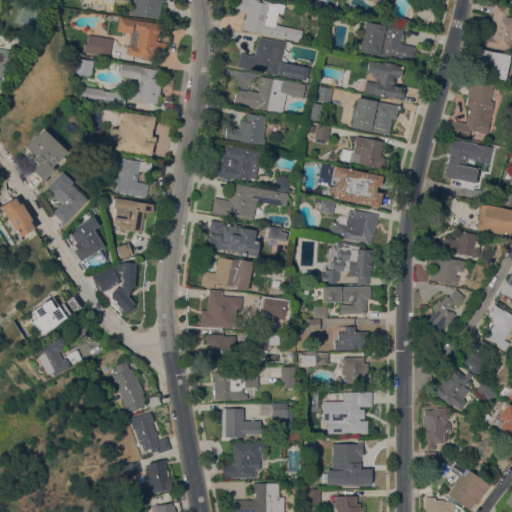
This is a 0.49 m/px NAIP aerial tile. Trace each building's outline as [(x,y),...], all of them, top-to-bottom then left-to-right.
[(132,0),(163,0),(163,2),(161,2),(159,18),(130,14),(132,0)] [(241,30),(243,19),(245,19),(246,11),(235,9),(236,0),(268,0),(284,3),(283,13),(278,12),(275,24),(301,29),(299,41),(241,30)] [(511,51),(482,45),(484,36),(488,37),(494,9),(492,8),(493,4),(511,7),(511,14),(506,13),(505,16),(511,17),(511,51)] [(135,46),(138,30),(135,30),(136,23),(133,22),(131,32),(116,31),(118,16),(159,23),(159,25),(163,26),(161,37),(157,36),(156,41),(165,43),(163,55),(157,54),(155,62),(144,60),(144,57),(126,54),(128,44),(135,46)] [(364,21),(384,25),(378,54),(359,51),(364,21)] [(400,44),(416,46),(413,63),(395,60),(395,57),(384,55),(384,57),(380,56),(385,25),(403,29),(400,44)] [(112,38),(108,58),(85,54),(88,34),(112,38)] [(285,41),(281,61),(308,67),(305,79),(277,73),(277,75),(237,66),(239,52),(251,55),(251,53),(254,54),(256,44),(257,44),(259,36),(285,41)] [(505,81),(471,74),(477,47),(510,54),(505,81)] [(91,76),(74,73),(77,57),(93,60),(91,76)] [(403,65),(401,75),(398,74),(398,78),(396,77),(395,84),(405,86),(403,98),(364,91),(365,80),(375,82),(376,76),(372,75),(372,74),(364,73),(365,72),(367,59),(369,59),(403,65)] [(134,81),(137,81),(138,78),(119,75),(121,62),(159,69),(158,78),(162,79),(159,95),(158,95),(156,104),(130,99),(134,81)] [(282,112),(257,107),(256,108),(233,104),(236,89),(248,91),(248,90),(258,92),(259,86),(257,85),(259,75),(283,80),(283,79),(305,83),(302,97),(296,96),(295,97),(290,96),(290,95),(286,94),(282,112)] [(491,100),(494,101),(487,134),(478,132),(477,134),(472,133),(471,135),(469,135),(468,138),(452,135),(455,121),(466,123),(467,120),(465,120),(466,116),(467,116),(469,105),(466,104),(472,79),(494,84),(491,100)] [(330,98),(330,103),(312,99),(313,95),(315,84),(332,88),(330,98)] [(123,107),(111,105),(112,103),(101,101),(101,102),(80,99),(82,85),(114,91),(114,90),(126,92),(123,107)] [(397,106),(394,119),(391,118),(388,134),(350,126),(352,117),(348,117),(351,106),(354,107),(356,97),(397,106)] [(318,117),(318,120),(308,118),(308,115),(311,102),(321,104),(318,117)] [(155,116),(153,128),(152,127),(151,135),(156,136),(155,144),(153,143),(151,155),(114,149),(116,139),(108,138),(110,128),(113,128),(113,127),(118,128),(119,119),(121,120),(122,113),(123,113),(123,111),(155,116)] [(224,138),(226,126),(239,128),(240,119),(245,120),(246,112),(265,115),(264,124),(265,124),(263,137),(265,138),(263,145),(224,138)] [(327,140),(313,137),(316,123),(330,126),(327,140)] [(44,128),(45,130),(47,128),(68,148),(66,150),(67,151),(52,166),(54,169),(44,180),(32,169),(37,163),(33,158),(35,156),(26,147),(44,128)] [(380,157),(384,157),(382,168),(340,159),(342,148),(353,150),(355,142),(354,142),(355,135),(383,141),(380,157)] [(470,143),(469,146),(484,149),(481,161),(473,159),(472,166),(480,168),(477,182),(464,180),(465,174),(446,170),(449,153),(447,153),(450,139),(470,143)] [(255,178),(249,177),(249,181),(237,178),(237,180),(232,179),(233,178),(217,175),(222,147),(224,148),(224,144),(264,151),(261,165),(258,164),(255,178)] [(137,181),(148,183),(146,196),(114,191),(114,189),(113,189),(115,179),(115,180),(117,167),(110,166),(112,155),(126,157),(126,158),(149,162),(148,172),(138,170),(137,181)] [(382,175),(379,186),(376,185),(375,191),(381,193),(378,207),(332,197),(333,193),(330,191),(332,187),(334,185),(334,183),(331,182),(334,165),(382,175)] [(45,189),(61,171),(72,181),(70,184),(86,199),(64,223),(52,213),(61,204),(45,189)] [(289,177),(287,190),(274,188),(276,175),(289,177)] [(256,201),(253,220),(211,213),(213,197),(228,200),(231,183),(287,193),(285,206),(256,201)] [(503,190),(511,192),(511,227),(510,235),(475,229),(477,219),(475,219),(478,204),(484,205),(485,204),(500,207),(500,206),(503,190)] [(0,206),(16,196),(36,226),(20,237),(0,206)] [(153,204),(151,212),(144,211),(141,232),(128,230),(128,232),(125,232),(126,230),(117,229),(118,226),(116,225),(116,223),(117,223),(118,220),(113,219),(115,207),(112,207),(114,197),(153,204)] [(334,202),(332,213),(319,210),(321,199),(334,202)] [(353,209),(377,214),(376,220),(377,221),(377,225),(375,224),(373,236),(371,235),(370,244),(328,235),(332,221),(338,222),(339,215),(346,216),(348,210),(352,211),(353,209)] [(93,215),(99,225),(94,228),(101,239),(100,239),(104,246),(80,261),(73,249),(77,246),(75,243),(77,242),(69,230),(93,215)] [(210,220),(223,222),(223,224),(232,225),(233,224),(239,225),(240,226),(255,229),(253,240),(259,241),(256,255),(218,248),(217,249),(211,248),(212,247),(207,246),(210,233),(208,233),(210,220)] [(279,239),(266,237),(268,226),(281,229),(279,239)] [(459,229),(476,234),(475,240),(480,242),(478,249),(480,249),(478,257),(462,253),(461,254),(455,253),(455,255),(440,251),(440,252),(427,250),(430,238),(442,241),(443,237),(456,240),(457,239),(456,237),(456,235),(458,233),(459,229)] [(356,283),(357,276),(347,275),(347,271),(338,270),(337,281),(317,280),(317,271),(324,272),(324,270),(327,270),(327,269),(332,269),(329,266),(329,261),(332,259),(332,257),(337,257),(335,255),(336,250),(338,248),(335,247),(336,241),(342,242),(358,246),(358,248),(372,249),(371,269),(370,269),(370,277),(369,277),(368,284),(356,283)] [(128,242),(132,254),(120,258),(116,246),(128,242)] [(464,261),(462,272),(455,270),(454,275),(459,276),(457,285),(430,279),(433,268),(424,266),(427,253),(464,261)] [(217,282),(216,283),(214,283),(213,287),(200,284),(203,270),(214,272),(217,256),(233,260),(233,257),(253,261),(246,290),(235,288),(235,286),(217,282)] [(135,263),(134,287),(132,287),(132,290),(130,294),(128,296),(134,303),(132,305),(132,306),(132,307),(131,309),(130,310),(129,311),(126,311),(126,310),(123,312),(110,297),(110,291),(114,288),(120,288),(122,271),(119,271),(116,272),(119,283),(109,286),(110,288),(101,291),(100,287),(97,288),(91,273),(119,262),(123,262),(135,263)] [(511,298),(502,292),(507,283),(506,282),(511,270),(511,298)] [(365,313),(340,313),(339,304),(353,304),(353,301),(322,301),(322,286),(369,286),(369,299),(365,299),(365,313)] [(446,295),(448,297),(455,288),(463,295),(456,304),(454,302),(446,310),(449,312),(451,310),(452,311),(454,313),(455,314),(439,332),(426,321),(435,311),(431,308),(434,305),(433,304),(435,302),(436,303),(439,299),(440,301),(446,295)] [(241,297),(240,309),(233,308),(231,328),(199,325),(201,296),(208,297),(209,290),(222,291),(221,295),(241,297)] [(79,306),(56,323),(57,324),(38,337),(34,332),(37,329),(35,326),(34,326),(31,322),(31,321),(36,318),(32,311),(53,296),(59,305),(72,296),(79,306)] [(286,300),(284,317),(283,316),(282,320),(272,318),(273,314),(261,313),(259,309),(260,298),(263,298),(263,297),(286,300)] [(326,317),(312,317),(312,305),(326,305),(326,317)] [(511,314),(511,330),(510,329),(504,339),(509,343),(506,348),(485,335),(487,331),(488,331),(493,324),(491,323),(492,320),(486,317),(494,305),(502,310),(503,309),(511,314)] [(319,319),(319,329),(307,329),(307,319),(319,319)] [(355,326),(355,330),(368,331),(367,347),(358,347),(358,349),(334,349),(335,340),(337,340),(337,331),(344,331),(344,325),(355,326)] [(268,333),(268,334),(279,334),(279,344),(243,344),(243,333),(268,333)] [(480,340),(481,339),(490,346),(484,353),(489,357),(483,364),(484,365),(480,371),(479,370),(475,374),(457,360),(466,349),(468,351),(471,348),(465,343),(472,333),(480,340)] [(223,334),(223,335),(234,335),(234,356),(234,362),(212,362),(212,347),(208,347),(208,343),(204,343),(204,334),(223,334)] [(82,360),(70,365),(70,367),(53,375),(52,372),(47,374),(35,348),(60,335),(64,344),(61,345),(63,348),(60,349),(61,350),(58,351),(62,358),(65,357),(64,355),(76,349),(82,360)] [(315,364),(301,364),(301,354),(317,354),(317,353),(328,353),(328,364),(315,364)] [(364,356),(364,362),(367,362),(367,370),(371,370),(370,383),(345,383),(345,374),(341,374),(341,366),(342,366),(343,361),(341,361),(341,358),(342,358),(342,356),(364,356)] [(112,375),(117,373),(115,368),(116,367),(115,365),(125,361),(129,369),(130,369),(134,376),(136,375),(143,392),(141,393),(146,403),(140,406),(141,407),(133,410),(133,409),(126,412),(122,404),(124,403),(112,375)] [(294,366),(294,387),(280,387),(280,366),(294,366)] [(462,399),(465,401),(460,409),(451,403),(450,404),(434,393),(452,367),(464,375),(467,370),(472,374),(464,386),(469,389),(462,399)] [(213,372),(257,371),(257,386),(242,386),(242,388),(242,394),(247,393),(247,399),(231,399),(231,398),(215,398),(215,399),(214,399),(214,395),(212,393),(212,390),(213,387),(213,372)] [(499,384),(496,388),(488,382),(491,379),(499,384)] [(496,393),(490,401),(475,389),(481,381),(490,388),(489,388),(496,393)] [(358,391),(371,391),(371,406),(359,406),(359,408),(363,408),(363,418),(359,418),(359,420),(367,420),(367,432),(355,432),(355,433),(327,433),(327,421),(322,421),(322,401),(342,400),(342,391),(358,391)] [(149,407),(145,398),(156,394),(160,403),(149,407)] [(271,403),(271,402),(287,402),(286,408),(295,408),(295,414),(294,414),(294,427),(272,427),(272,414),(260,414),(260,403),(271,403)] [(511,436),(498,426),(503,420),(497,415),(507,402),(511,405),(511,436)] [(434,410),(434,407),(449,408),(448,419),(447,419),(447,422),(445,422),(445,423),(450,422),(449,431),(446,431),(446,441),(443,441),(443,443),(434,443),(434,449),(426,449),(426,441),(425,441),(425,436),(424,436),(425,428),(422,428),(423,416),(423,410),(425,410),(434,410)] [(260,420),(260,434),(243,433),(243,437),(220,436),(221,408),(243,408),(243,420),(260,420)] [(149,411),(153,422),(151,422),(157,439),(166,436),(170,449),(159,453),(158,450),(151,452),(150,448),(145,450),(143,446),(140,439),(138,439),(134,427),(132,428),(130,421),(131,421),(130,418),(149,411)] [(265,442),(265,452),(259,452),(259,469),(254,469),(254,477),(223,477),(223,463),(232,463),(232,442),(265,442)] [(363,443),(363,454),(361,453),(360,471),(370,471),(370,485),(357,485),(357,480),(351,480),(351,477),(341,477),(341,470),(338,470),(338,451),(341,451),(341,443),(363,443)] [(435,451),(435,462),(423,462),(423,451),(435,451)] [(166,470),(167,470),(168,475),(167,475),(168,478),(169,478),(172,488),(151,493),(151,494),(145,495),(142,485),(148,483),(144,469),(149,468),(147,463),(163,459),(166,470)] [(138,460),(140,472),(125,475),(123,465),(123,464),(137,461),(138,460)] [(469,509),(461,504),(460,505),(456,502),(457,501),(447,494),(459,476),(449,468),(443,476),(435,470),(443,461),(450,466),(454,461),(468,470),(468,469),(489,484),(475,504),(473,503),(469,509)] [(278,482),(278,496),(283,496),(283,511),(234,511),(234,499),(252,499),(255,499),(255,491),(252,491),(252,482),(278,482)] [(319,501),(305,501),(305,489),(320,489),(319,501)] [(511,511),(504,511),(501,510),(506,502),(504,501),(511,490),(511,491),(511,511)] [(356,495),(356,503),(359,503),(359,506),(364,506),(364,511),(331,511),(331,502),(334,502),(334,500),(335,500),(335,495),(356,495)] [(450,502),(450,511),(424,511),(425,497),(434,497),(434,499),(443,499),(443,501),(448,501),(450,501),(450,502)] [(179,501),(180,511),(155,511),(154,505),(179,501)]
